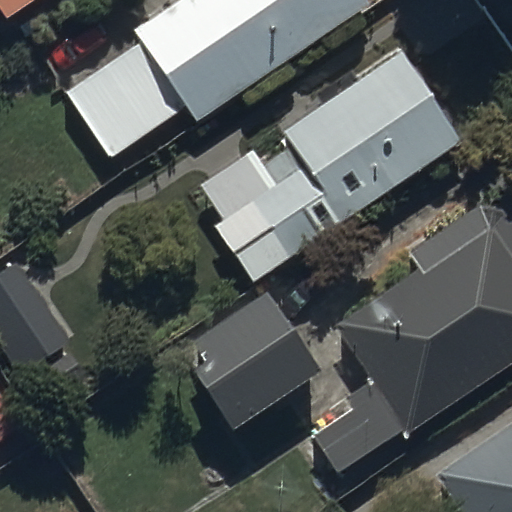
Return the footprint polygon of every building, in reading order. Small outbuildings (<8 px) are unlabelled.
[(0,0),(0,31),(45,0),(0,0)] [(354,0),(193,0),(59,96),(109,166),(181,115),(194,133),(364,13),(354,0)] [(462,142),(401,52),(283,133),(291,145),(264,164),(253,148),(201,184),(224,218),(214,225),(254,284),(462,142)] [(163,156),(104,199),(134,240),(193,197),(163,156)] [(334,330),(372,389),(342,408),(350,419),(322,437),(347,475),(404,438),(406,441),(511,372),(511,232),(491,200),(404,257),(416,276),(334,330)] [(19,262),(0,274),(0,344),(19,374),(70,340),(19,262)] [(319,385),(262,303),(182,358),(238,441),(319,385)] [(0,439),(20,425),(0,398),(0,439)] [(511,511),(511,428),(433,481),(453,511),(511,511)]
